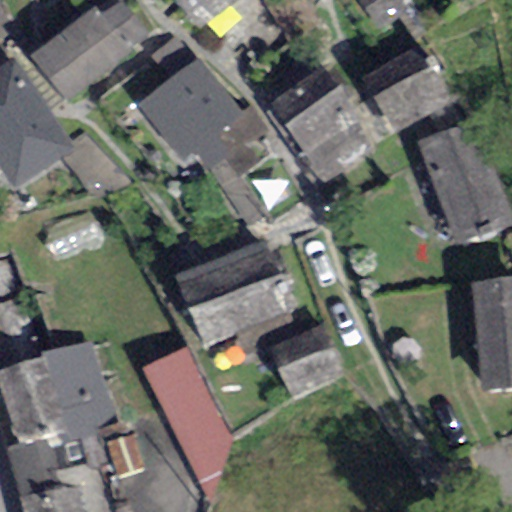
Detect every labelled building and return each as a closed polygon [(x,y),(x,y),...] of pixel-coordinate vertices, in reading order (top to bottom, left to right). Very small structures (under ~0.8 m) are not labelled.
[(172,0),(198,35),(246,0),(172,0)] [(402,0),(356,0),(380,32),(410,11),(402,0)] [(145,35),(120,2),(101,16),(93,6),(30,54),(67,102),(130,54),(126,48),(145,35)] [(418,46),(358,76),(390,137),(450,107),(418,46)] [(12,58),(0,66),(0,169),(15,191),(74,151),(12,58)] [(196,59),(136,107),(182,163),(193,154),(208,174),(225,160),(238,177),(268,152),(256,137),(265,129),(248,108),(241,114),(196,59)] [(325,66),(267,100),(318,185),(376,151),(325,66)] [(511,211),(478,121),(418,143),(456,246),(511,225),(511,211)] [(261,241),(174,277),(205,350),(237,337),(244,355),(299,332),(261,241)] [(0,261),(0,307),(25,299),(11,258),(0,261)] [(511,277),(469,282),(483,393),(511,389),(511,277)] [(0,307),(0,372),(42,359),(41,356),(51,353),(33,297),(25,299),(0,307)] [(322,327),(270,348),(291,399),(343,378),(322,327)] [(42,359),(0,372),(0,389),(16,443),(18,448),(46,439),(50,449),(116,428),(89,342),(51,353),(41,356),(42,359)] [(235,440),(186,350),(141,369),(210,502),(235,440)] [(16,443),(4,448),(19,499),(59,491),(50,449),(46,439),(18,448),(16,443)] [(59,491),(19,499),(22,511),(83,511),(79,486),(59,491)]
